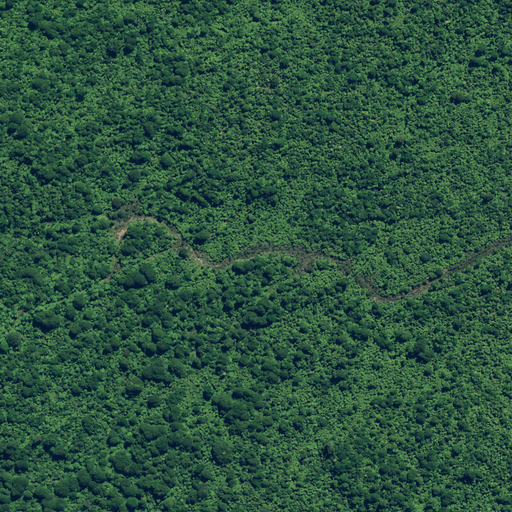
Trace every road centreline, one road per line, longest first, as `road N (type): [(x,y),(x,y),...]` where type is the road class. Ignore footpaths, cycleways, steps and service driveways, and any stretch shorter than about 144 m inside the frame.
road 1 (track): [(177,237),(211,265),(250,247),(344,263),(381,295),(511,234)]
road 2 (track): [(177,237),(65,296),(21,302),(0,336)]
